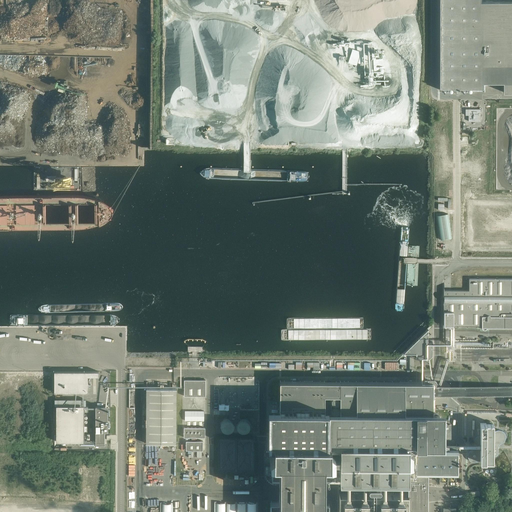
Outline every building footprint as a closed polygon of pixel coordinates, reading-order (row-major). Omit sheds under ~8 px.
[(439,0),(439,89),(482,89),(482,84),(503,84),(503,94),(511,94),(511,3),(483,3),(482,0),(439,0)] [(357,65),(361,52),(353,49),(348,62),(357,65)] [(481,120),(481,108),(466,109),(466,115),(469,115),(469,120),(481,120)] [(511,295),(511,278),(476,278),(469,278),(469,290),(444,290),(444,296),(511,295)] [(502,316),(502,312),(506,312),(507,301),(444,301),(443,326),(482,326),(482,327),(482,328),(482,329),(483,329),(483,330),(484,330),(485,330),(486,330),(486,329),(487,329),(487,328),(487,327),(505,327),(505,316),(502,316)] [(511,301),(507,301),(506,312),(502,312),(502,316),(505,316),(505,327),(507,327),(511,327),(511,301)] [(432,356),(432,342),(428,342),(428,329),(403,353),(416,354),(416,358),(430,358),(432,356)] [(98,376),(98,371),(54,371),(54,392),(88,392),(88,376),(98,376)] [(433,378),(424,378),(424,381),(367,381),(340,381),(340,382),(340,395),(340,413),(330,413),(330,445),(332,445),(332,446),(341,446),(341,457),(341,462),(341,480),(372,480),(372,481),(369,481),(368,481),(368,482),(367,482),(367,483),(367,484),(368,484),(368,485),(369,485),(378,485),(379,485),(379,484),(380,484),(380,483),(379,482),(379,481),(378,481),(375,481),(375,480),(411,480),(411,493),(372,493),(339,493),(338,511),(407,511),(408,509),(411,509),(410,511),(423,511),(424,509),(427,509),(427,483),(427,482),(427,473),(457,473),(458,453),(456,453),(456,448),(424,448),(424,447),(456,447),(456,444),(444,444),(444,411),(432,411),(432,390),(432,385),(433,385),(434,385),(435,384),(436,383),(436,382),(436,381),(436,380),(435,379),(434,378),(433,378)] [(205,380),(204,380),(184,380),(184,396),(205,396),(205,380)] [(328,511),(329,501),(328,501),(324,501),(324,500),(324,480),(324,465),(336,466),(336,461),(341,462),(341,457),(336,457),(336,455),(332,451),(332,446),(332,445),(330,445),(330,413),(325,412),(325,395),(330,395),(340,395),(340,382),(340,381),(324,381),(324,382),(324,381),(280,380),(280,382),(279,408),(268,408),(268,433),(267,433),(268,433),(267,444),(274,444),(273,451),(270,455),(270,461),(270,460),(284,460),(284,465),(272,465),(272,477),(271,479),(279,480),(279,500),(279,501),(279,502),(272,502),(272,501),(270,501),(269,511),(328,511)] [(146,443),(176,444),(176,389),(146,389),(146,443)] [(86,405),(86,399),(55,399),(55,405),(56,405),(56,428),(56,441),(84,441),(84,405),(86,405)] [(96,407),(96,432),(108,432),(108,407),(96,407)] [(203,421),(203,411),(185,411),(185,421),(203,421)] [(228,425),(229,424),(228,423),(228,421),(227,420),(227,419),(226,418),(224,418),(223,417),(222,417),(221,418),(219,418),(218,419),(217,419),(216,421),(216,422),(215,423),(215,424),(216,425),(216,426),(216,428),(217,429),(218,430),(219,430),(221,430),(222,431),(223,430),(225,430),(226,429),(227,429),(228,428),(228,427),(228,425)] [(245,425),(245,424),(245,423),(244,421),(244,420),(243,419),(242,419),(241,418),(239,418),(238,418),(237,418),(235,418),(234,419),(233,420),(233,421),(232,422),(232,423),(232,424),(232,425),(232,427),(233,428),(234,429),(235,430),(236,430),(237,431),(238,431),(239,431),(241,430),(242,430),(243,429),(244,428),(244,427),(245,425)] [(497,430),(493,431),(493,423),(486,423),(480,423),(480,427),(480,435),(477,436),(476,437),(475,437),(475,438),(475,439),(475,440),(475,441),(475,442),(476,442),(476,443),(477,443),(478,443),(480,443),(480,445),(479,445),(479,446),(479,447),(480,447),(480,448),(474,448),(473,449),(472,449),(471,449),(470,450),(469,451),(468,452),(468,453),(468,454),(467,455),(467,456),(468,456),(468,457),(468,458),(468,459),(469,459),(469,460),(470,460),(471,461),(472,462),(473,462),(474,462),(475,462),(476,462),(480,461),(480,462),(493,462),(493,457),(496,456),(497,455),(498,454),(498,453),(498,452),(498,451),(498,450),(497,450),(497,449),(496,449),(495,449),(493,449),(493,443),(499,443),(500,443),(501,443),(502,443),(503,442),(504,442),(504,441),(505,440),(505,439),(505,438),(506,438),(506,437),(506,436),(506,435),(505,435),(505,434),(505,433),(504,433),(504,432),(503,432),(503,431),(502,430),(501,430),(500,430),(499,430),(498,430),(497,430)] [(205,437),(205,428),(184,427),(184,437),(205,437)] [(203,441),(186,441),(186,450),(203,450),(203,441)]
